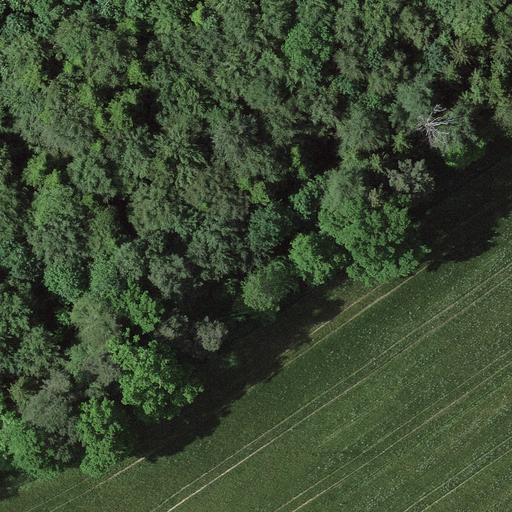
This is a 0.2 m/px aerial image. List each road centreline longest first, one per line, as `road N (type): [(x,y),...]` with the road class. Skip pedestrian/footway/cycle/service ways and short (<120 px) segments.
road 1 (track): [(511,154),(189,376),(0,486)]
road 2 (track): [(0,289),(212,185)]
